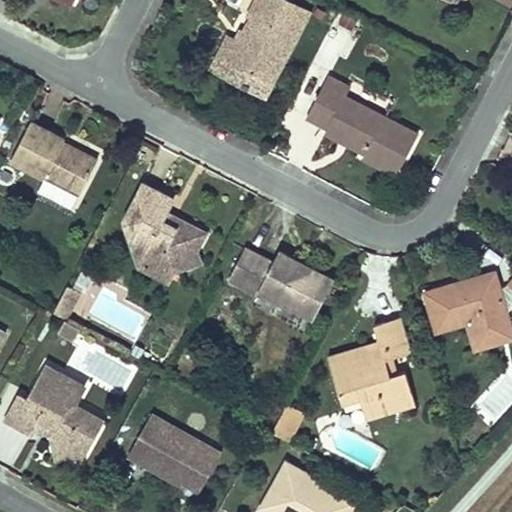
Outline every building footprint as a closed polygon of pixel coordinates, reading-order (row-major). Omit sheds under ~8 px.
[(240,39),(230,58),(269,79),(277,64),(283,67),(307,21),(285,9),(289,0),(259,0),(251,16),(255,17),(243,40),(240,39)] [(293,0),(289,0),(285,9),(307,21),(313,10),(293,0)] [(223,54),(230,58),(240,39),(232,35),(223,54)] [(277,64),(269,79),(276,82),(283,67),(277,64)] [(315,113),(336,124),(338,119),(354,126),(351,132),(357,135),(354,140),(371,149),(370,154),(402,170),(423,129),(350,91),(355,82),(336,72),(315,113)] [(336,124),(333,129),(354,140),(357,135),(351,132),(354,126),(338,119),(336,124)] [(13,161),(46,176),(80,193),(99,156),(65,139),(66,137),(33,120),(13,161)] [(80,193),(46,176),(42,183),(77,200),(80,193)] [(128,222),(144,270),(161,264),(179,273),(179,274),(205,265),(193,225),(193,224),(192,224),(180,227),(166,221),(171,213),(177,200),(148,186),(128,222)] [(180,217),(171,213),(166,221),(180,227),(192,224),(180,217)] [(210,234),(193,225),(205,265),(210,234)] [(252,248),(236,280),(264,295),(266,292),(319,318),(339,279),(285,251),(280,262),(252,248)] [(161,264),(144,270),(172,285),(179,273),(161,264)] [(464,285),(462,281),(431,291),(443,328),(470,319),(477,340),(500,332),(497,323),(511,318),(511,309),(499,268),(485,273),(486,278),(464,285)] [(485,273),(462,281),(464,285),(486,278),(485,273)] [(84,295),(71,287),(64,301),(78,308),(84,295)] [(58,312),(71,320),(78,308),(64,301),(58,312)] [(333,355),(344,391),(362,386),(365,399),(371,418),(421,403),(411,369),(404,371),(397,373),(392,357),(399,354),(415,350),(405,315),(380,322),(385,339),(333,355)] [(500,332),(477,340),(480,349),(511,338),(511,318),(497,323),(500,332)] [(82,328),(67,320),(60,332),(75,341),(82,328)] [(0,351),(10,334),(0,328),(0,351)] [(404,371),(399,354),(392,357),(397,373),(404,371)] [(32,438),(36,431),(40,422),(56,430),(51,439),(54,449),(82,464),(99,433),(84,424),(88,416),(75,409),(86,391),(48,369),(29,403),(19,397),(5,423),(32,438)] [(362,386),(344,391),(348,403),(365,399),(362,386)] [(287,402),(281,413),(297,422),(303,411),(287,402)] [(281,413),(273,431),(287,440),(297,422),(281,413)] [(103,425),(88,416),(84,424),(99,433),(103,425)] [(189,481),(203,488),(221,454),(151,416),(128,458),(148,469),(149,466),(187,486),(189,481)] [(40,422),(36,431),(51,439),(56,430),(40,422)] [(68,457),(54,449),(56,462),(68,457)] [(260,505),(272,511),(347,511),(354,500),(284,461),(260,505)] [(189,481),(187,486),(200,493),(203,488),(189,481)]
